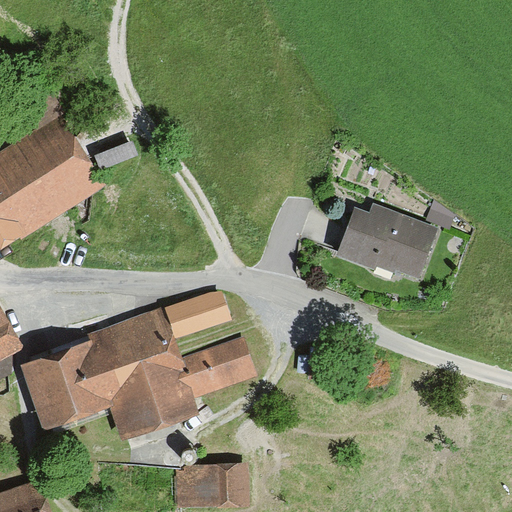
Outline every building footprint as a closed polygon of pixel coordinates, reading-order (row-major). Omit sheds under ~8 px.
[(45,88),(23,101),(32,117),(54,104),(45,88)] [(0,232),(89,176),(62,133),(0,171),(0,232)] [(130,143),(98,155),(102,166),(134,154),(130,143)] [(344,256),(421,282),(439,227),(362,201),(344,256)] [(221,293),(176,308),(184,330),(228,315),(221,293)] [(184,330),(176,308),(155,316),(158,325),(33,367),(52,424),(115,403),(125,432),(191,409),(185,393),(251,370),(238,333),(174,355),(168,336),(184,330)] [(0,366),(16,358),(0,326),(0,366)] [(343,355),(313,352),(311,376),(341,379),(343,355)] [(216,465),(180,466),(181,504),(217,503),(217,498),(241,497),(240,472),(216,473),(216,465)] [(0,499),(0,511),(47,511),(40,487),(0,499)]
